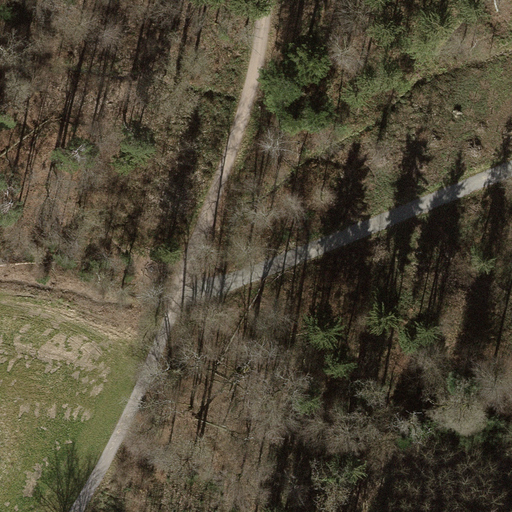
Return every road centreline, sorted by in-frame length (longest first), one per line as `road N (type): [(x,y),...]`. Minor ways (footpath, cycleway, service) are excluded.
road 1 (track): [(78,511),(108,460),(230,169),(269,0)]
road 2 (track): [(511,168),(179,296)]
